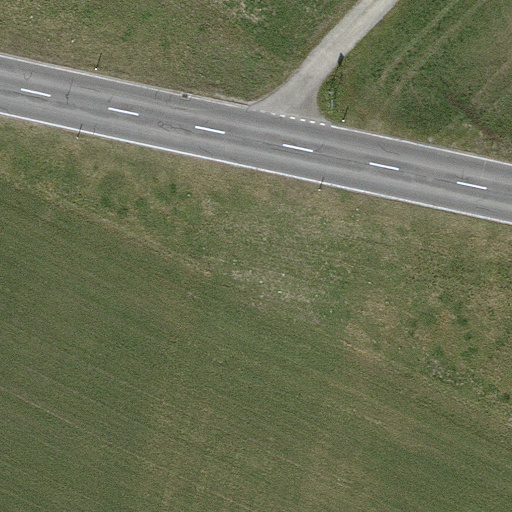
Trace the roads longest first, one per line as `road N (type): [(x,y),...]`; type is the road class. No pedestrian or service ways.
road 1 (tertiary): [(0,85),(511,196)]
road 2 (track): [(382,0),(296,90),(278,146)]
